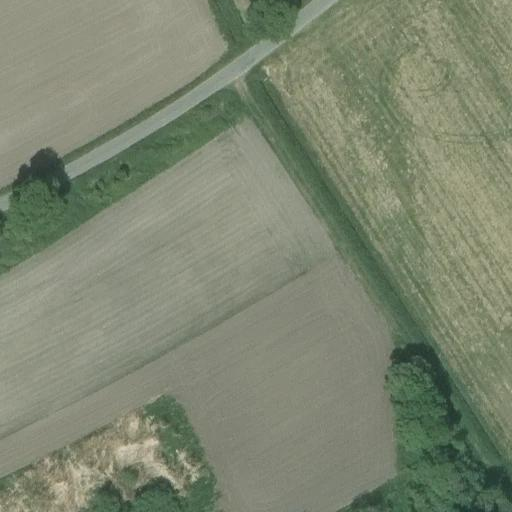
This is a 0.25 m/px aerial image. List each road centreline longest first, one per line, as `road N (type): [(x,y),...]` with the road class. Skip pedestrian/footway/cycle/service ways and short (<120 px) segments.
road 1 (track): [(229,73),(511,511)]
road 2 (residential): [(0,205),(152,125),(333,0)]
